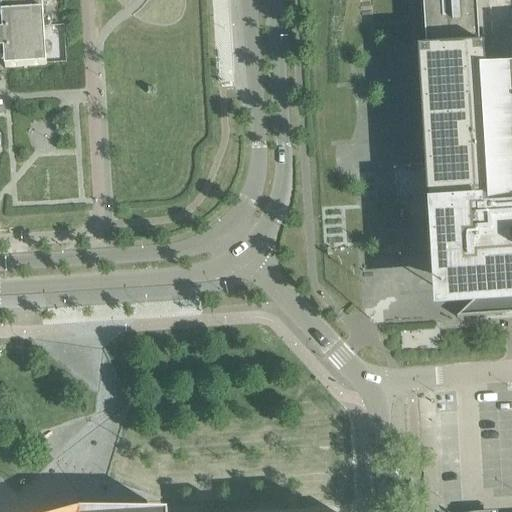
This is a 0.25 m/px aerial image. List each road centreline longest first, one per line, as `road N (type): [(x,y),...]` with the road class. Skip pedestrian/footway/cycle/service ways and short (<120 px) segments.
road 1 (tertiary): [(247,257),(279,211),(284,179),(274,0)]
road 2 (tertiary): [(0,289),(201,275),(247,257)]
road 3 (tertiary): [(250,0),(257,179),(224,233)]
road 4 (tertiary): [(224,233),(161,251),(0,263)]
road 5 (tertiary): [(376,392),(247,257)]
road 6 (residential): [(376,392),(395,381),(511,373)]
road 7 (tertiary): [(376,392),(384,511)]
